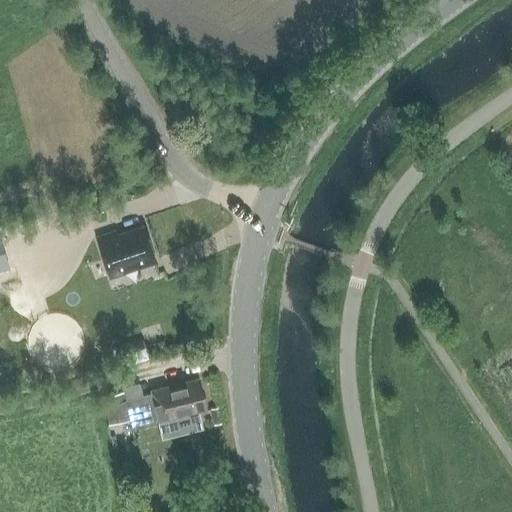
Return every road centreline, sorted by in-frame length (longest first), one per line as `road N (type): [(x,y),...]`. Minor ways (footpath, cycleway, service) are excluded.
road 1 (unclassified): [(371,511),(346,345),(360,263),(404,181),(511,90)]
road 2 (secondary): [(266,511),(250,422),(246,330),(263,216)]
road 3 (secondary): [(263,216),(336,99),(456,0)]
road 4 (tertiary): [(263,216),(191,179),(173,160),(79,0)]
